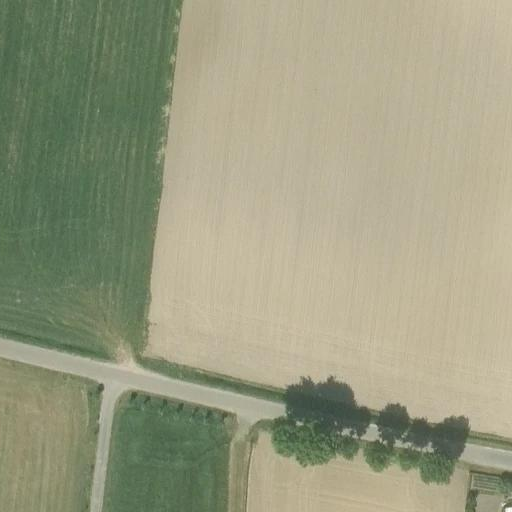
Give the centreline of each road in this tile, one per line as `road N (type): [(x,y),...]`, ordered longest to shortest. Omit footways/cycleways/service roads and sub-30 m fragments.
road 1 (unclassified): [(511,462),(0,350)]
road 2 (unknown): [(105,374),(90,511)]
